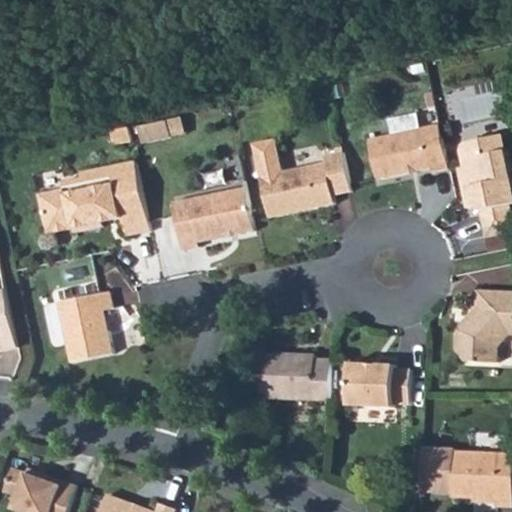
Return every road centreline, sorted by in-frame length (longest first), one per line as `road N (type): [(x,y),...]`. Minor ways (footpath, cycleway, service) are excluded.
road 1 (residential): [(347,280),(194,309),(203,378),(171,449)]
road 2 (residential): [(347,280),(374,313),(402,314),(426,297),(429,255),(411,235),(384,230)]
road 3 (residential): [(0,410),(171,449)]
road 4 (residential): [(171,449),(316,511)]
